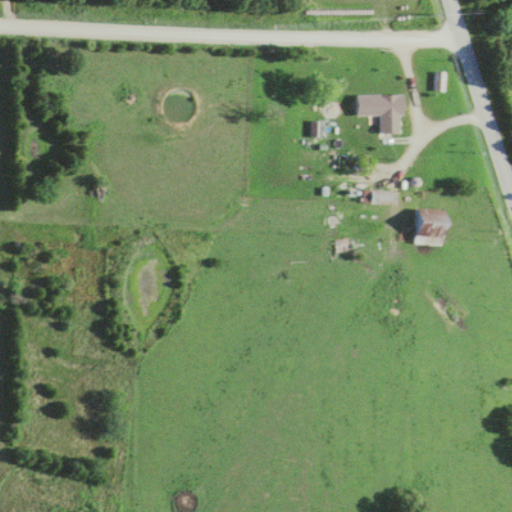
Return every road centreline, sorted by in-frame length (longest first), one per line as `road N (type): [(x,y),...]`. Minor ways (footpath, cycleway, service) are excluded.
road 1 (residential): [(458,32),(0,23)]
road 2 (secondary): [(511,196),(447,0)]
